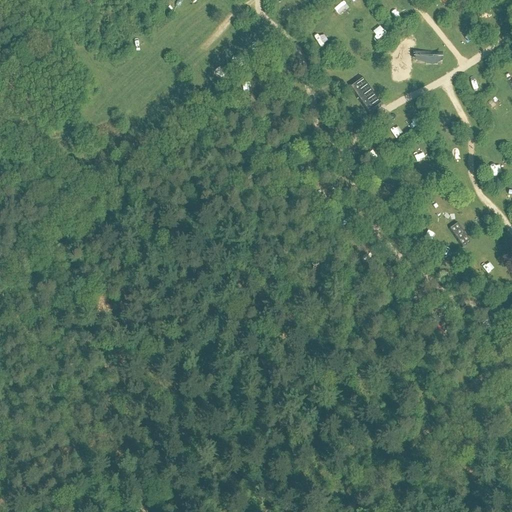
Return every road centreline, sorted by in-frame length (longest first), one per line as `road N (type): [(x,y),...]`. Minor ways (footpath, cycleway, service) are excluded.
road 1 (track): [(345,160),(377,230),(404,262),(472,305),(507,284)]
road 2 (track): [(341,511),(511,349)]
road 3 (track): [(511,35),(373,117),(345,160)]
road 4 (track): [(345,160),(312,110),(298,52),(265,21),(259,0)]
road 5 (track): [(444,79),(467,125),(478,193),(511,234)]
